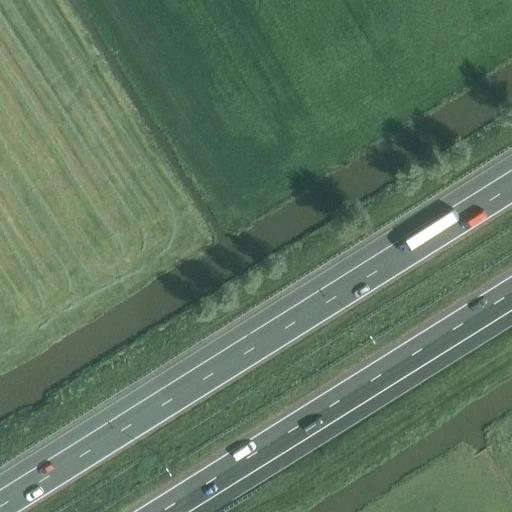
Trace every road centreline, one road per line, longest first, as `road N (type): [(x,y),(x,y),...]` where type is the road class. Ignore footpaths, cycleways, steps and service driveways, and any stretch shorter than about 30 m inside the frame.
road 1 (motorway): [(511,188),(0,508)]
road 2 (motorway): [(180,511),(511,304)]
